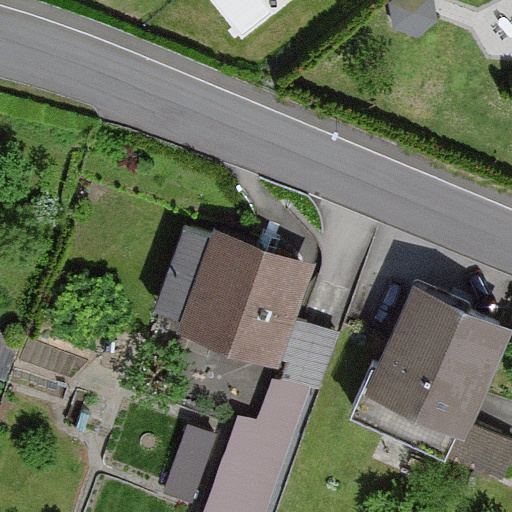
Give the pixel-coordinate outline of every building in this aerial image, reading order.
[(395,30),(423,41),(438,29),(437,4),(429,0),(403,0),(394,6),(395,30)] [(184,328),(286,364),(281,378),(323,393),(343,337),(298,321),(319,262),(219,227),(215,238),(186,228),(157,308),(187,319),(184,328)] [(511,345),(511,319),(424,281),(377,390),(474,432),(511,345)] [(0,379),(17,350),(0,340),(0,379)] [(269,511),(308,396),(271,384),(258,424),(240,419),(209,511),(269,511)] [(201,507),(224,441),(193,428),(166,492),(201,507)]
